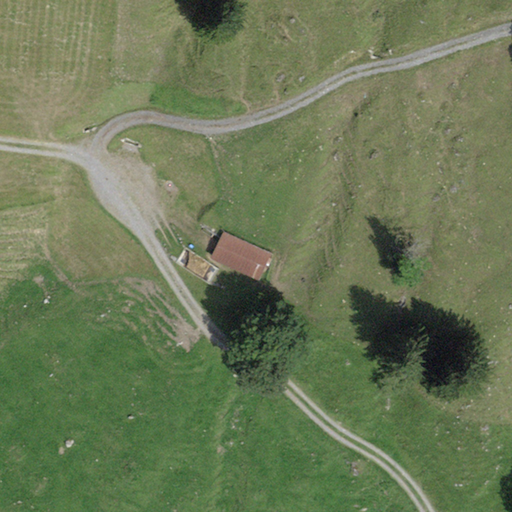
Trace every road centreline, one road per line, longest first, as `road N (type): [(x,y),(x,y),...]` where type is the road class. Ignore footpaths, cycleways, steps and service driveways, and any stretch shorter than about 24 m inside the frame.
road 1 (track): [(429,511),(385,460),(322,422),(194,314),(116,168),(91,155),(0,142)]
road 2 (track): [(91,155),(108,127),(135,117),(201,128),(297,104)]
